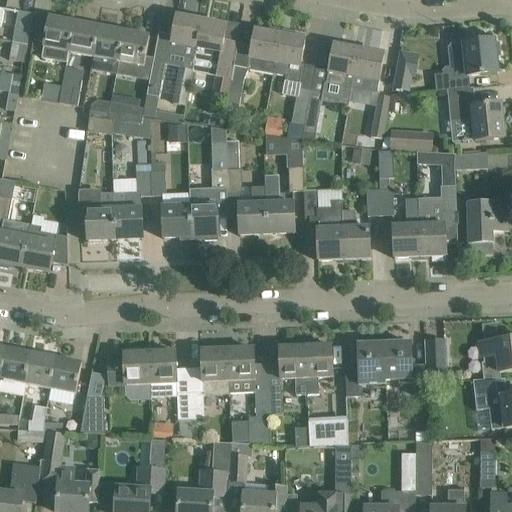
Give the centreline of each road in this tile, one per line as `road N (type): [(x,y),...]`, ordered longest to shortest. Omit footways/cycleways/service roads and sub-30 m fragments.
road 1 (residential): [(511,292),(56,316),(0,304)]
road 2 (residential): [(511,4),(435,10),(357,0)]
